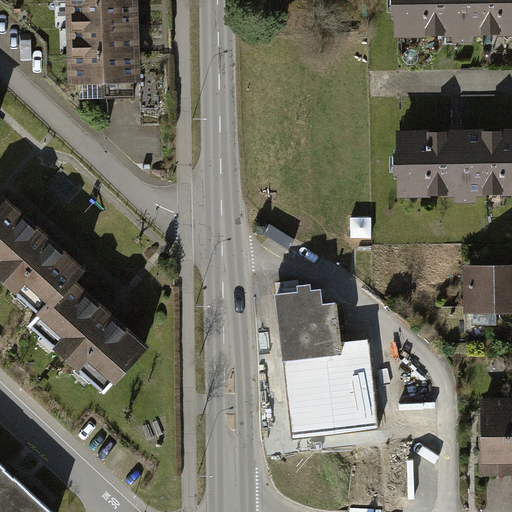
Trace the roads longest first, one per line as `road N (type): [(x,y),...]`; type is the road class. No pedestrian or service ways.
road 1 (secondary): [(218,0),(230,511)]
road 2 (residential): [(129,511),(0,398)]
